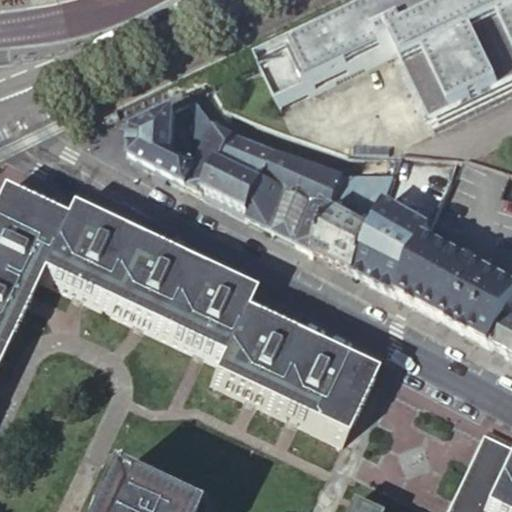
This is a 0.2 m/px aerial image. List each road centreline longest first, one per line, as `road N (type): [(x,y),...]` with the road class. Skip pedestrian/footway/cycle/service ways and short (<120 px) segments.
road 1 (tertiary): [(86,178),(511,405)]
road 2 (tertiary): [(208,0),(0,97)]
road 3 (tertiary): [(86,178),(82,163),(21,125),(0,97)]
